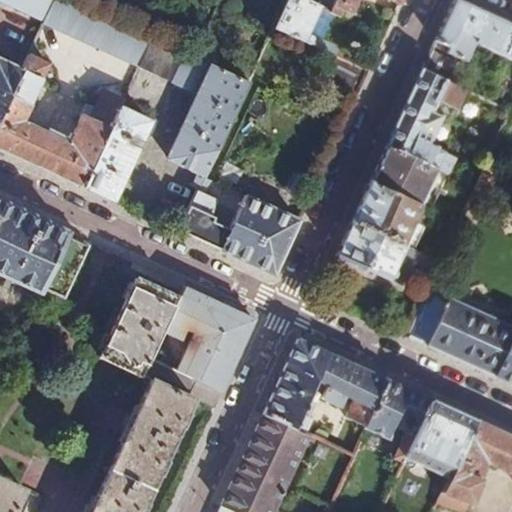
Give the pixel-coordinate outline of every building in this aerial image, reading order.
[(0,0),(0,1),(44,22),(53,0),(0,0)] [(138,65),(151,36),(72,0),(53,0),(44,22),(138,65)] [(311,28),(321,4),(311,0),(285,0),(274,24),(335,51),(339,42),(311,28)] [(336,0),(332,9),(339,13),(342,8),(352,12),(357,0),(393,0),(398,2),(398,0),(336,0)] [(511,57),(511,23),(495,15),(462,0),(453,0),(435,40),(449,46),(447,51),(464,59),(474,39),(511,57)] [(200,185),(248,81),(193,56),(151,36),(138,65),(199,93),(170,156),(199,170),(193,182),(200,185)] [(429,51),(421,70),(446,81),(454,63),(429,51)] [(22,70),(0,116),(0,146),(12,152),(37,164),(82,185),(119,107),(123,96),(103,87),(90,117),(81,114),(67,142),(22,120),(48,63),(29,54),(22,70)] [(0,116),(22,70),(0,60),(0,116)] [(407,100),(385,147),(435,170),(446,175),(453,159),(427,147),(440,118),(428,112),(429,108),(432,109),(436,100),(455,109),(464,90),(446,81),(421,70),(407,100)] [(119,107),(82,185),(113,199),(149,121),(119,107)] [(435,170),(385,147),(381,156),(351,221),(402,245),(415,216),(421,218),(425,208),(419,205),(435,170)] [(273,273),(299,217),(246,192),(228,228),(214,221),(217,216),(211,213),(217,198),(198,189),(179,230),(229,253),(273,273)] [(32,213),(0,198),(0,273),(37,290),(40,286),(61,295),(87,239),(32,213)] [(402,245),(351,221),(337,251),(335,255),(387,279),(389,276),(404,284),(408,273),(431,284),(441,262),(402,245)] [(161,331),(178,295),(136,276),(99,358),(140,376),(141,374),(149,358),(161,331)] [(219,301),(183,284),(178,295),(161,331),(187,342),(174,369),(189,377),(219,390),(253,316),(219,301)] [(495,376),(511,338),(511,327),(448,298),(427,344),(453,356),(495,376)] [(365,426),(387,378),(350,361),(297,337),(263,413),(306,434),(312,422),(301,416),(317,382),(326,385),(318,403),(336,412),(344,394),(354,398),(346,417),(365,426)] [(511,338),(495,376),(511,383),(511,338)] [(151,379),(182,393),(189,377),(174,369),(149,358),(141,374),(151,379)] [(193,398),(212,406),(216,398),(219,390),(189,377),(182,393),(193,398)] [(411,389),(387,378),(365,426),(388,437),(393,425),(415,436),(431,399),(411,389)] [(140,511),(193,398),(182,393),(151,379),(89,511),(140,511)] [(458,411),(431,399),(415,436),(409,449),(405,457),(449,476),(475,419),(458,411)] [(271,511),(306,434),(263,413),(241,461),(221,503),(239,511),(271,511)] [(511,436),(475,419),(449,476),(437,502),(457,511),(463,511),(467,503),(470,504),(489,463),(511,473),(511,436)] [(393,460),(402,464),(405,457),(409,449),(399,445),(393,460)] [(0,477),(0,511),(14,511),(25,489),(0,477)] [(239,511),(221,503),(217,511),(239,511)]
